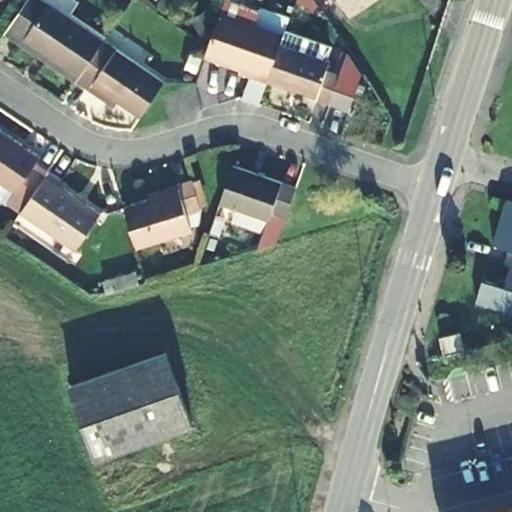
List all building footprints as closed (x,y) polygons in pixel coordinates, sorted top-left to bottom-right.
[(70,16),(45,0),(27,0),(23,6),(5,32),(22,45),(26,39),(68,68),(64,74),(77,83),(94,57),(105,41),(70,16)] [(296,0),(295,3),(312,9),(314,0),(296,0)] [(341,0),(348,11),(363,0),(341,0)] [(220,14),(255,27),(258,18),(259,14),(225,1),(220,14)] [(286,28),(258,18),(255,27),(220,14),(209,48),(206,55),(243,68),(241,74),(248,77),(241,100),(258,107),(266,83),(280,46),(286,28)] [(22,45),(64,74),(68,68),(26,39),(22,45)] [(280,46),(266,83),(329,106),(339,77),(325,72),(328,63),(280,46)] [(93,85),(118,102),(141,118),(165,82),(118,50),(107,65),(94,57),(77,83),(90,92),(93,85)] [(114,108),(118,102),(93,85),(90,92),(114,108)] [(0,179),(16,191),(10,200),(22,208),(49,168),(37,161),(40,155),(0,128),(0,179)] [(268,219),(263,233),(260,243),(277,237),(295,185),(233,163),(220,201),(235,207),(268,219)] [(59,181),(61,176),(49,168),(22,208),(78,245),(101,210),(59,181)] [(201,206),(191,176),(176,181),(179,188),(151,196),(125,205),(138,246),(192,229),(186,211),(201,206)] [(179,188),(176,181),(149,190),(151,196),(179,188)] [(511,201),(509,201),(497,244),(511,247),(511,201)] [(235,207),(230,221),(263,233),(268,219),(235,207)] [(487,279),(480,302),(511,310),(511,249),(509,262),(511,262),(511,278),(511,279),(505,277),(503,283),(487,279)] [(452,350),(472,346),(467,328),(447,332),(452,350)] [(77,382),(101,458),(192,425),(169,355),(77,382)]
